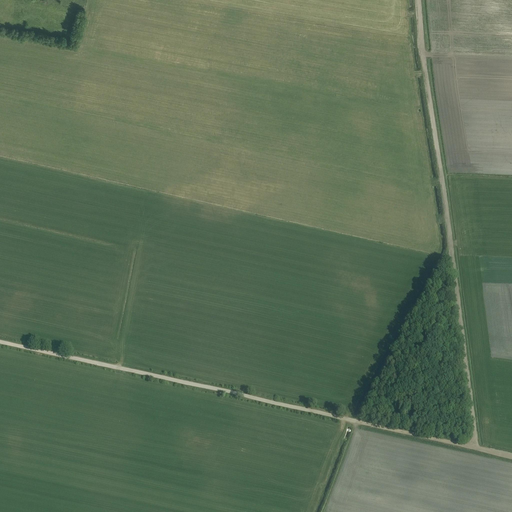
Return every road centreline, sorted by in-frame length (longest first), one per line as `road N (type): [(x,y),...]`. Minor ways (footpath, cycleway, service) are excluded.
road 1 (track): [(0,342),(474,447)]
road 2 (track): [(474,447),(417,0)]
